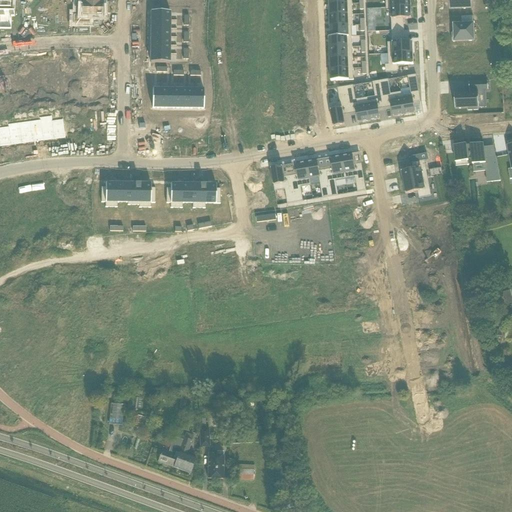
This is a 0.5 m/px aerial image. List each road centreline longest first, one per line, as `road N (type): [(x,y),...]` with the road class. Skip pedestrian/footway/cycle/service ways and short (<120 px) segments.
road 1 (residential): [(425,419),(366,135)]
road 2 (residential): [(247,511),(87,453),(0,394)]
road 3 (secondary): [(209,511),(0,437)]
road 4 (secondary): [(0,451),(172,511)]
road 5 (residential): [(273,0),(272,154)]
road 6 (residential): [(272,154),(121,163)]
road 7 (residential): [(0,52),(122,45)]
road 8 (residential): [(429,122),(429,0)]
road 9 (residential): [(121,163),(0,174)]
